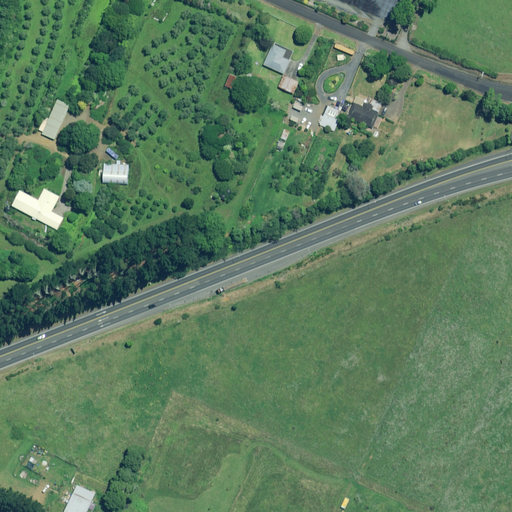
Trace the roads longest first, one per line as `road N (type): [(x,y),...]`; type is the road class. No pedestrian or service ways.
road 1 (trunk): [(0,355),(511,160)]
road 2 (unclassified): [(279,0),(511,92)]
